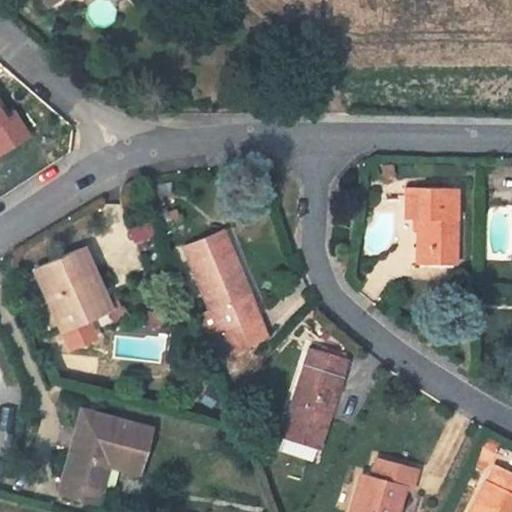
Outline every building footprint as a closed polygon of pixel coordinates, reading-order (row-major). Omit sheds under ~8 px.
[(6,121),(0,110),(0,153),(30,135),(17,114),(6,121)] [(455,188),(406,187),(405,218),(417,219),(416,264),(453,265),(455,188)] [(226,352),(265,336),(256,314),(248,317),(230,273),(237,270),(221,231),(183,247),(209,310),(192,317),(199,335),(217,329),(217,330),(226,352)] [(81,246),(32,268),(60,332),(85,321),(80,307),(100,298),(92,277),(94,276),(81,246)] [(248,317),(256,314),(237,270),(230,273),(248,317)] [(100,298),(80,307),(85,321),(106,312),(100,298)] [(207,333),(216,355),(226,352),(217,330),(207,333)] [(318,448),(346,361),(307,349),(279,436),(318,448)] [(137,472),(149,428),(80,410),(74,433),(80,435),(78,446),(71,444),(58,493),(97,503),(107,464),(137,472)] [(80,435),(74,433),(71,444),(78,446),(80,435)] [(417,470),(376,459),(371,477),(362,475),(351,511),(394,511),(402,486),(411,489),(417,470)] [(511,511),(511,475),(493,466),(470,511),(511,511)]
